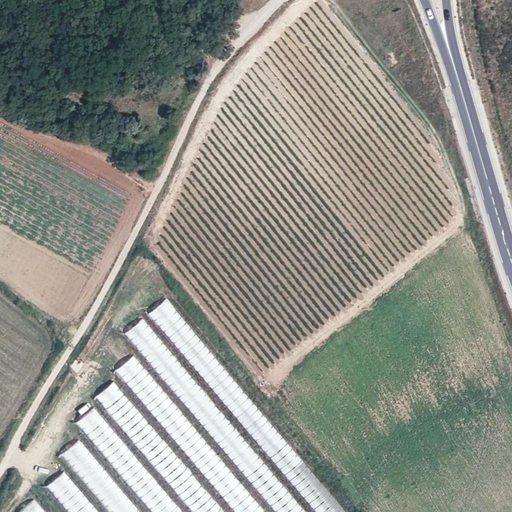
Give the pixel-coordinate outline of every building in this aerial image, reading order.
[(346,511),(167,295),(147,313),(315,511),(346,511)] [(305,511),(143,316),(123,334),(274,511),(305,511)] [(265,511),(132,353),(113,370),(233,511),(265,511)] [(225,511),(115,382),(95,396),(192,511),(225,511)] [(182,511),(93,407),(74,421),(152,511),(182,511)] [(141,511),(79,438),(58,455),(106,511),(141,511)] [(96,511),(63,472),(46,486),(67,511),(96,511)] [(44,511),(32,498),(16,511),(44,511)]
